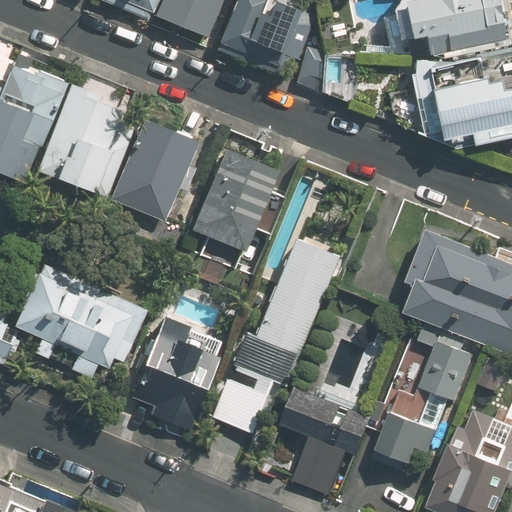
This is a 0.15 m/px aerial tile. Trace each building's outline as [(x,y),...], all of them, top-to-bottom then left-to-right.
[(114,0),(148,15),(154,0),(114,0)] [(161,0),(157,12),(208,35),(223,0),(161,0)] [(320,86),(322,52),(321,47),(311,13),(303,10),(305,7),(294,2),(294,0),(238,0),(220,47),(278,71),(285,54),(300,59),(294,78),(320,86)] [(511,0),(402,0),(404,8),(398,9),(398,11),(388,14),(394,37),(404,35),(405,37),(428,32),(432,50),(510,33),(504,6),(511,4),(511,0)] [(511,46),(459,58),(444,57),(418,56),(418,69),(412,69),(427,136),(454,146),(511,133),(511,46)] [(359,108),(355,54),(325,52),(322,94),(359,108)] [(37,71),(13,61),(7,76),(0,73),(0,171),(22,180),(33,154),(38,156),(69,80),(38,68),(37,71)] [(69,86),(36,165),(102,192),(133,116),(91,99),(92,95),(69,86)] [(197,143),(142,121),(111,199),(166,220),(197,143)] [(276,169),(221,147),(189,227),(244,248),(276,169)] [(413,285),(404,309),(511,350),(511,260),(427,228),(407,280),(407,282),(413,285)] [(259,437),(333,259),(290,241),(248,342),(243,339),(231,368),(233,370),(227,384),(225,383),(211,417),(259,437)] [(141,305),(36,262),(32,273),(19,268),(10,289),(23,295),(11,325),(39,336),(34,349),(72,364),(71,367),(90,374),(95,362),(106,366),(110,355),(119,359),(141,305)] [(7,307),(0,304),(0,355),(3,356),(16,328),(1,322),(7,307)] [(157,317),(125,396),(148,405),(144,414),(183,430),(212,357),(206,355),(211,342),(180,329),(180,326),(157,317)] [(397,391),(374,448),(410,462),(426,423),(418,420),(426,401),(449,410),(471,356),(458,351),(463,337),(423,320),(414,341),(430,348),(410,396),(397,391)] [(511,381),(511,364),(490,354),(477,381),(506,395),(511,381)] [(353,398),(311,381),(305,395),(296,391),(282,427),(307,437),(299,457),(335,471),(343,451),(353,456),(368,421),(347,412),(353,398)] [(489,399),(471,392),(461,414),(481,422),(489,399)] [(511,462),(511,446),(460,425),(451,447),(448,445),(432,483),(436,485),(426,508),(431,510),(429,511),(496,511),(511,471),(509,470),(511,462)] [(377,463),(356,455),(343,487),(363,495),(377,463)] [(0,511),(83,511),(84,510),(50,496),(48,500),(0,479),(0,511)]
